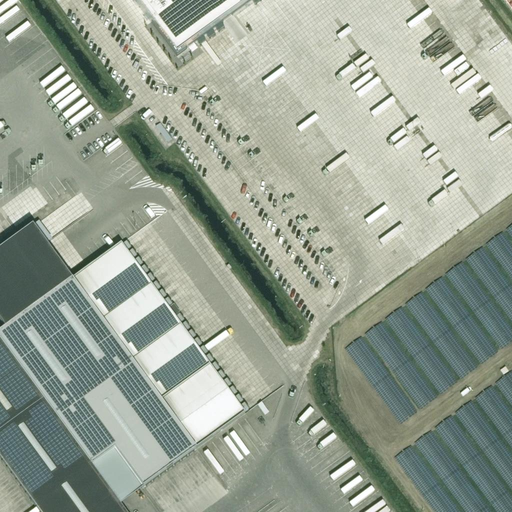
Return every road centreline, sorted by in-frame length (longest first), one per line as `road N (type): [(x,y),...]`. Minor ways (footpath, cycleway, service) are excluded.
road 1 (unknown): [(289,380),(330,314),(456,223),(476,192),(474,167),(455,132),(356,0)]
road 2 (unknown): [(0,71),(76,168),(163,200),(180,215),(277,348),(289,380)]
road 3 (unknown): [(241,83),(249,107),(339,226)]
road 4 (unknown): [(241,83),(165,63),(120,0)]
road 5 (unknown): [(289,380),(286,443),(333,511)]
